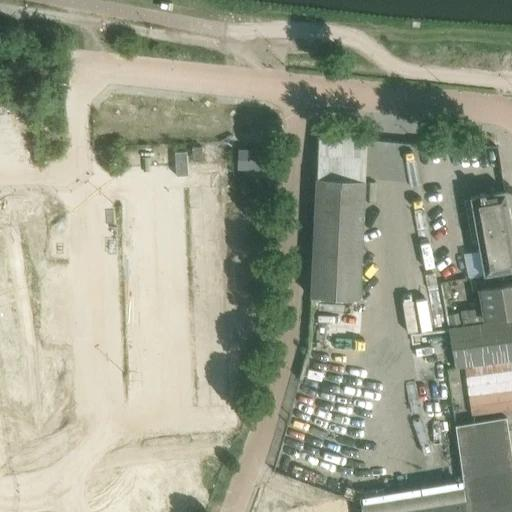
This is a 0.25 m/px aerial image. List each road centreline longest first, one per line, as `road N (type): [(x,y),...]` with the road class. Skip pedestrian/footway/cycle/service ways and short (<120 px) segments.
road 1 (residential): [(78,511),(76,489),(103,431),(77,69)]
road 2 (unclassified): [(236,511),(282,372),(299,88)]
road 3 (unclassified): [(299,88),(77,69)]
road 4 (unclassified): [(511,107),(299,88)]
